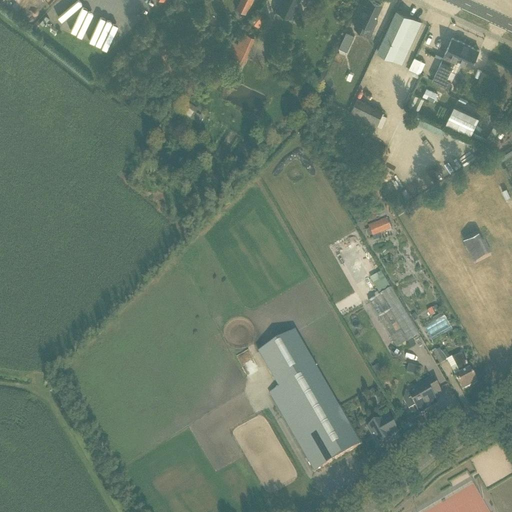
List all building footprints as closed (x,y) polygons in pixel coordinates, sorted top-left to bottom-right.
[(48,0),(46,0),(36,9),(40,13),(51,3),(48,0)] [(60,29),(84,4),(79,0),(78,0),(55,25),(60,29)] [(107,0),(102,12),(128,23),(138,0),(107,0)] [(239,0),(235,8),(245,14),(252,0),(239,0)] [(279,0),(275,10),(291,17),(298,0),(279,0)] [(361,13),(355,27),(363,31),(363,30),(366,24),(372,27),(375,20),(375,19),(379,11),(380,11),(379,11),(382,5),(382,4),(374,0),(368,0),(366,6),(364,5),(361,13)] [(393,58),(402,62),(421,22),(412,18),(412,17),(397,10),(378,51),(393,58)] [(257,11),(249,20),(256,26),(263,17),(257,11)] [(339,47),(347,51),(355,35),(346,31),(339,47)] [(230,57),(243,63),(254,38),(242,32),(230,57)] [(432,80),(448,88),(452,81),(446,79),(451,70),(456,72),(459,66),(454,63),(455,61),(457,62),(458,60),(472,66),(479,50),(452,37),(432,80)] [(273,63),(282,70),(289,59),(287,58),(280,52),(273,63)] [(409,70),(416,73),(421,61),(414,58),(409,70)] [(427,88),(423,96),(428,99),(434,101),(434,102),(437,96),(436,95),(437,93),(427,88)] [(350,115),(375,127),(383,111),(358,99),(350,115)] [(190,106),(186,113),(193,118),(195,115),(198,112),(190,106)] [(454,106),(445,123),(470,135),(479,118),(454,106)] [(358,152),(378,161),(385,147),(365,137),(358,152)] [(387,219),(368,226),(369,229),(372,237),(372,238),(373,241),(381,238),(380,235),(381,234),(391,230),(387,219)] [(479,231),(464,238),(477,263),(491,256),(479,231)] [(369,303),(395,350),(418,337),(392,290),(369,303)] [(436,306),(427,312),(431,318),(435,315),(434,314),(439,311),(436,306)] [(432,342),(452,330),(444,317),(424,329),(432,342)] [(353,323),(348,326),(355,339),(360,336),(353,323)] [(296,332),(259,354),(279,389),(270,394),(315,473),(361,446),(308,354),(296,332)] [(433,354),(440,366),(446,363),(440,350),(433,354)] [(243,368),(254,364),(249,351),(238,356),(243,368)] [(462,355),(453,360),(461,376),(456,378),(463,391),(478,384),(471,370),(470,371),(462,355)] [(441,394),(433,380),(421,386),(424,391),(417,396),(406,393),(404,401),(409,410),(415,407),(420,415),(437,405),(434,399),(441,394)] [(368,429),(378,448),(392,440),(391,438),(398,434),(391,421),(383,425),(381,422),(368,429)]
